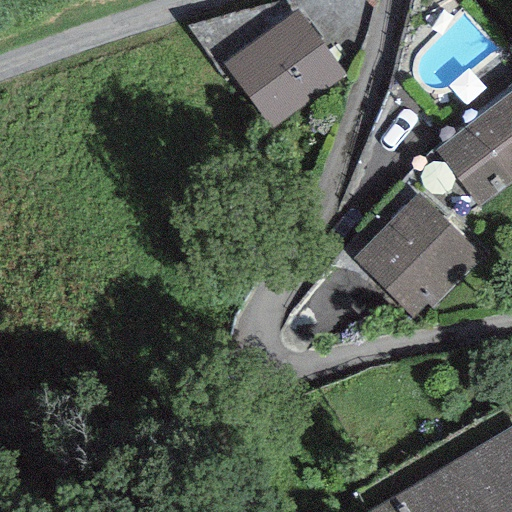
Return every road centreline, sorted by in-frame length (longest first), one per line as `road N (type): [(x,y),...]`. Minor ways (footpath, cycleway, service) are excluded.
road 1 (unclassified): [(511,326),(321,368),(273,371),(259,363),(254,327),(349,142),(390,0)]
road 2 (unclassified): [(200,0),(0,69)]
